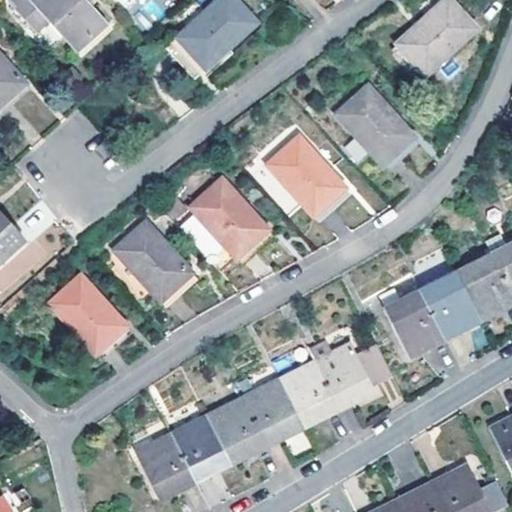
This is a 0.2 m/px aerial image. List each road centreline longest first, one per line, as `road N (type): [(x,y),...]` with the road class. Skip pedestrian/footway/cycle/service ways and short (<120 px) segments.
road 1 (residential): [(511,62),(464,162),(393,232),(160,365),(60,439)]
road 2 (residential): [(70,163),(82,189),(118,189),(376,0)]
road 3 (residential): [(271,511),(511,367)]
